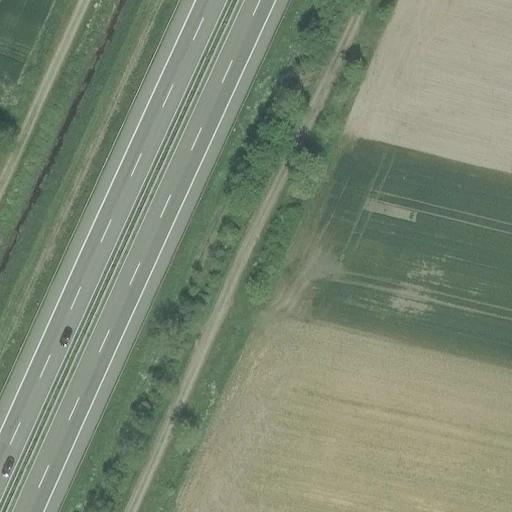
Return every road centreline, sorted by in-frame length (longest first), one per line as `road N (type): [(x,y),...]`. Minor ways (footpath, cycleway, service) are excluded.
road 1 (motorway): [(33,511),(264,0)]
road 2 (track): [(367,0),(140,511)]
road 3 (motorway): [(216,0),(0,483)]
road 4 (track): [(88,0),(0,193)]
